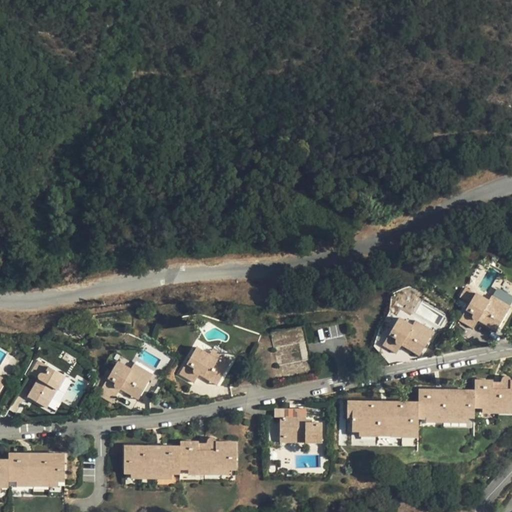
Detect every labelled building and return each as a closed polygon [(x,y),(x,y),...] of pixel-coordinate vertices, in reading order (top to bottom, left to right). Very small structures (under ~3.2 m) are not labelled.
[(459,298),(468,303),(473,295),(464,290),(459,298)] [(475,293),(459,320),(473,328),(478,320),(488,326),(491,322),(498,327),(507,311),(488,300),(475,293)] [(491,295),(488,300),(507,311),(510,306),(491,295)] [(398,317),(382,345),(396,354),(401,345),(411,351),(414,347),(421,351),(430,336),(412,325),(398,317)] [(415,320),(412,325),(430,336),(433,331),(415,320)] [(270,332),(280,380),(315,373),(304,325),(270,332)] [(196,346),(180,373),(194,382),(199,374),(209,380),(212,375),(219,380),(228,366),(209,354),(196,346)] [(414,347),(411,351),(419,355),(421,351),(414,347)] [(209,354),(228,366),(232,360),(213,348),(209,354)] [(38,359),(30,373),(38,378),(32,388),(35,390),(30,398),(47,407),(57,389),(65,375),(38,359)] [(117,361),(101,388),(115,396),(121,389),(130,395),(133,390),(140,395),(149,380),(131,369),(117,361)] [(131,369),(149,380),(153,374),(134,363),(131,369)] [(216,385),(219,380),(212,375),(209,380),(216,385)] [(492,381),(492,388),(510,388),(510,380),(510,378),(509,377),(507,376),(506,376),(504,376),(503,376),(502,377),(502,378),(502,381),(492,381)] [(347,401),(346,417),(351,417),(352,430),(359,431),(377,431),(377,435),(391,435),(391,431),(417,431),(417,426),(418,416),(474,417),(474,407),(511,407),(511,380),(510,380),(510,388),(492,388),(492,381),(492,380),(474,380),(474,390),(454,390),(453,397),(436,397),(436,390),(418,389),(418,402),(392,401),(392,402),(392,414),(381,414),(381,402),(381,401),(347,401)] [(27,396),(30,398),(35,390),(32,388),(27,396)] [(57,389),(47,407),(52,410),(63,392),(57,389)] [(133,390),(130,395),(137,400),(140,395),(133,390)] [(381,402),(381,414),(392,414),(392,402),(381,402)] [(299,436),(299,441),(322,442),(322,423),(311,422),(311,419),(306,419),(300,418),(300,408),(290,408),(275,408),(275,416),(280,416),(280,436),(299,436)] [(198,443),(199,449),(216,449),(216,441),(216,440),(215,439),(214,437),(212,437),(211,436),(209,437),(208,438),(207,439),(207,441),(208,443),(198,443)] [(124,446),(123,473),(180,472),(180,469),(236,468),(237,441),(216,441),(216,449),(199,449),(198,443),(198,441),(180,442),(180,445),(162,446),(162,454),(145,454),(145,446),(124,446)] [(162,454),(162,446),(145,446),(145,454),(162,454)] [(0,485),(9,486),(9,480),(65,480),(65,454),(44,453),(44,462),(27,462),(27,453),(8,453),(9,459),(0,459),(0,485)] [(27,453),(27,462),(44,462),(44,453),(27,453)] [(12,496),(11,511),(64,511),(65,500),(65,488),(65,483),(12,483),(12,496)]
